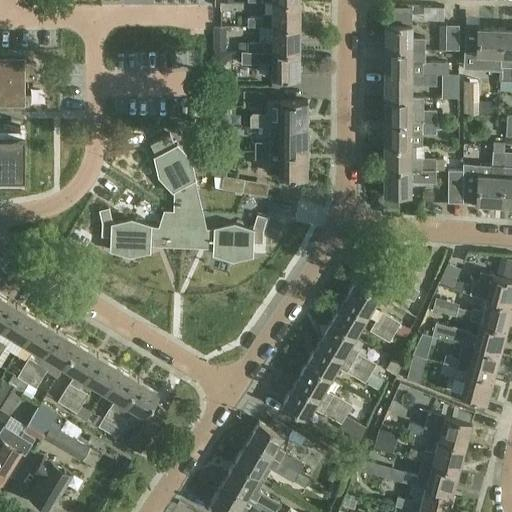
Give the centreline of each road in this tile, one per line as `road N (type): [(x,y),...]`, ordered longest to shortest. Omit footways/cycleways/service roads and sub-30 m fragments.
road 1 (residential): [(0,255),(230,392)]
road 2 (unknown): [(0,217),(45,203),(82,170),(96,112),(96,16)]
road 3 (residential): [(351,0),(346,221)]
road 4 (residential): [(346,221),(230,392)]
road 5 (residential): [(346,221),(511,237)]
road 6 (residential): [(230,392),(151,511)]
road 7 (unknown): [(96,16),(219,18)]
